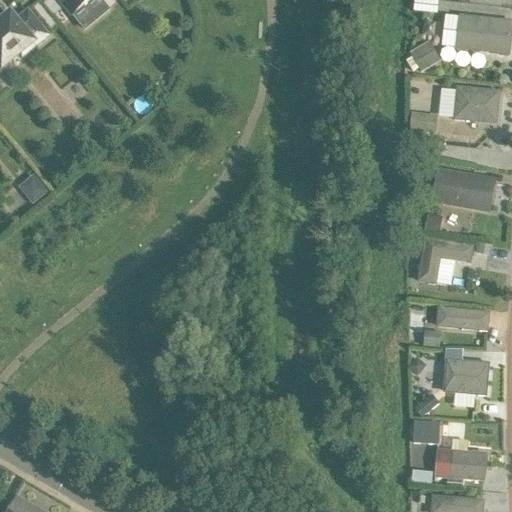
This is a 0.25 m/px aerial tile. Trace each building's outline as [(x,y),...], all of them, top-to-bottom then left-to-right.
[(63,10),(54,0),(48,0),(42,5),(53,18),(63,10)] [(56,0),(71,18),(92,0),(121,0),(128,8),(138,0),(56,0)] [(436,11),(436,2),(415,1),(414,10),(436,11)] [(0,24),(0,70),(1,71),(19,56),(21,59),(46,38),(28,15),(16,24),(10,16),(0,24)] [(511,59),(511,27),(462,22),(459,54),(511,59)] [(410,55),(412,58),(414,62),(419,70),(421,74),(436,66),(425,46),(410,55)] [(496,125),(498,90),(457,87),(454,121),(496,125)] [(410,132),(432,134),(434,117),(412,115),(410,132)] [(432,166),(421,165),(420,177),(431,178),(432,166)] [(498,176),(439,166),(433,203),(492,212),(498,176)] [(33,206),(47,194),(33,177),(19,189),(33,206)] [(441,219),(428,216),(425,233),(438,235),(441,219)] [(470,265),(474,245),(426,237),(419,283),(437,286),(441,260),(470,265)] [(478,245),(477,254),(490,256),(491,247),(478,245)] [(490,310),(441,306),(439,327),(488,331),(490,310)] [(423,348),(439,350),(441,335),(425,333),(423,348)] [(486,395),(488,361),(447,358),(445,393),(486,395)] [(417,377),(425,369),(417,361),(409,369),(417,377)] [(422,420),(439,405),(432,395),(414,410),(422,420)] [(440,425),(415,424),(413,446),(439,448),(440,425)] [(484,482),(486,454),(438,451),(436,479),(484,482)] [(433,475),(413,473),(412,485),(432,487),(433,475)] [(464,482),(447,480),(446,488),(463,490),(464,482)] [(483,511),(484,499),(435,496),(433,511),(483,511)] [(425,498),(418,497),(417,505),(424,506),(425,498)] [(39,511),(16,498),(7,511),(39,511)]
